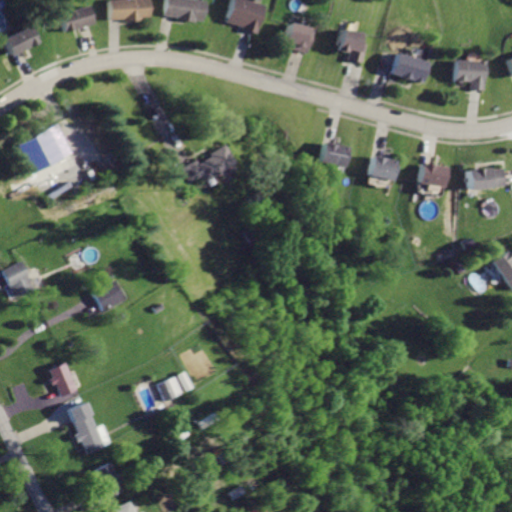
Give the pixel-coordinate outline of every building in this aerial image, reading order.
[(104,0),(105,19),(142,17),(141,0),(104,0)] [(160,0),(160,18),(200,21),(200,0),(160,0)] [(248,0),(225,0),(218,20),(251,32),(260,4),(248,0)] [(50,13),(58,34),(90,23),(83,2),(50,13)] [(284,19),(279,39),(286,41),(284,51),(306,58),(315,28),(284,19)] [(0,36),(0,40),(8,56),(38,41),(28,22),(0,36)] [(335,27),(331,49),(342,51),(341,62),(360,65),(363,44),(358,43),(360,31),(335,27)] [(394,52),(388,76),(419,85),(426,61),(394,52)] [(511,54),(499,60),(509,82),(511,80),(511,54)] [(452,58),(450,78),(463,79),(462,88),(481,90),(484,61),(452,58)] [(15,144),(31,174),(70,153),(53,123),(15,144)] [(322,140),(318,163),(345,168),(349,145),(322,140)] [(223,145),(200,159),(196,153),(182,162),(174,167),(187,188),(203,179),(206,183),(235,165),(223,145)] [(369,152),(366,175),(395,179),(398,157),(369,152)] [(417,161),(415,182),(444,186),(447,165),(417,161)] [(464,169),(468,193),(508,186),(505,167),(491,169),(490,165),(464,169)] [(511,262),(502,250),(486,263),(510,293),(511,291),(511,262)] [(0,266),(0,281),(8,299),(34,287),(19,257),(0,266)] [(87,291),(93,303),(99,312),(124,298),(112,277),(87,291)] [(41,369),(55,397),(75,388),(61,359),(41,369)] [(159,400),(176,394),(169,376),(152,383),(159,400)] [(62,410),(72,432),(69,434),(73,444),(79,442),(87,459),(109,449),(86,399),(62,410)] [(109,463),(88,473),(103,502),(123,493),(120,487),(126,484),(121,474),(116,477),(109,463)] [(132,511),(127,502),(106,511),(132,511)] [(266,511),(259,502),(244,511),(266,511)]
